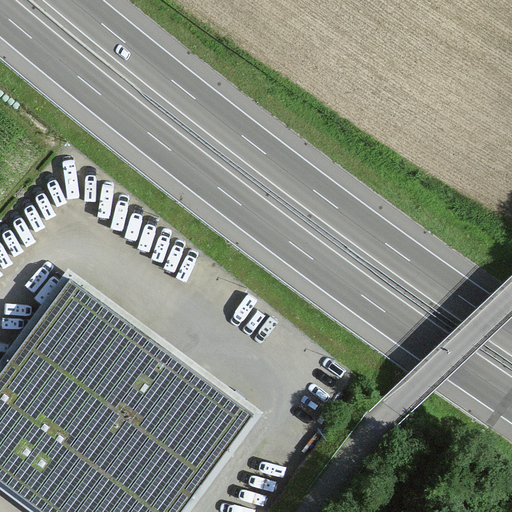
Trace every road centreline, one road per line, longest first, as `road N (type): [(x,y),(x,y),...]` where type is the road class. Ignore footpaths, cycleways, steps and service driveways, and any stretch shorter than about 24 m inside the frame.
road 1 (motorway): [(0,12),(302,253),(511,399)]
road 2 (motorway): [(511,332),(322,198),(67,0)]
road 3 (unclassified): [(511,292),(390,409)]
road 4 (unclassified): [(313,511),(390,409)]
